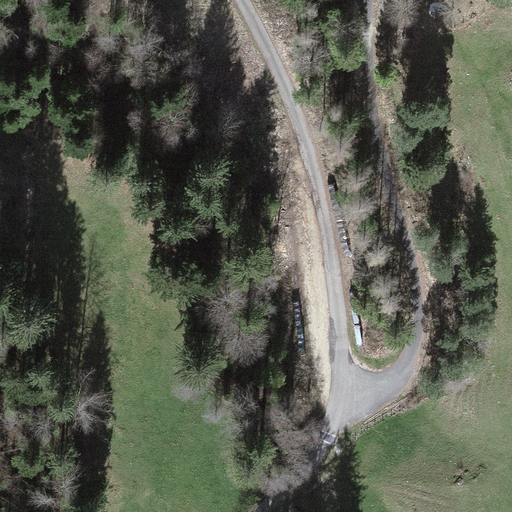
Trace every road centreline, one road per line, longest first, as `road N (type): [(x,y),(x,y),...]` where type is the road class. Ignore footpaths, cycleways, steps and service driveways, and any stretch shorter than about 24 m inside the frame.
road 1 (track): [(365,0),(374,121),(410,258),(418,324),(393,379),(340,396)]
road 2 (track): [(340,396),(340,328),(310,158),(242,0)]
road 3 (track): [(340,396),(311,464),(261,511)]
